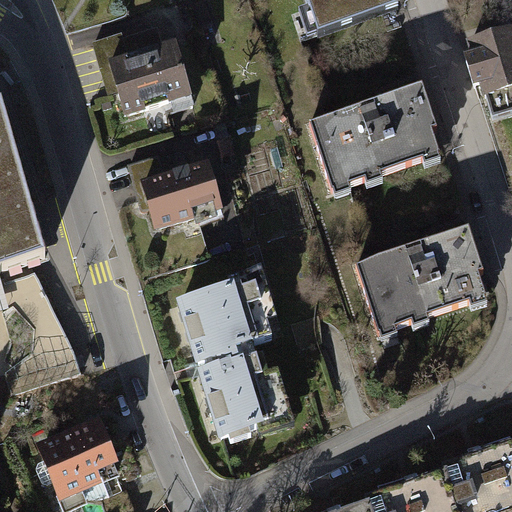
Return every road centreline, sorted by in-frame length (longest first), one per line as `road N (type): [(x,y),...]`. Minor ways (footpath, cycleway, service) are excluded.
road 1 (secondary): [(2,0),(42,52),(130,361),(194,511)]
road 2 (residential): [(233,511),(466,403),(511,343)]
road 3 (residential): [(511,252),(433,0)]
